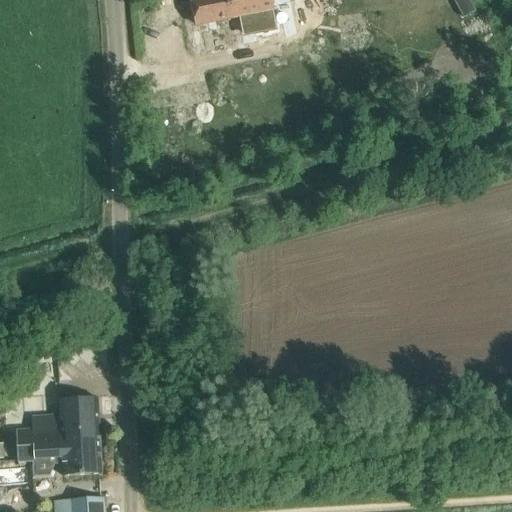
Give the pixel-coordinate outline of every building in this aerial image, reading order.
[(272,0),(190,0),(195,26),(252,15),(255,31),(278,27),(272,0)] [(364,18),(342,22),(346,42),(368,37),(364,18)] [(100,436),(98,399),(60,401),(61,414),(32,416),(33,431),(17,432),(19,461),(35,460),(35,446),(63,444),(63,438),(100,436)] [(35,460),(19,461),(63,459),(64,477),(102,475),(100,436),(63,438),(63,444),(35,446),(35,460)] [(104,511),(104,499),(84,500),(54,501),(54,511),(104,511)]
